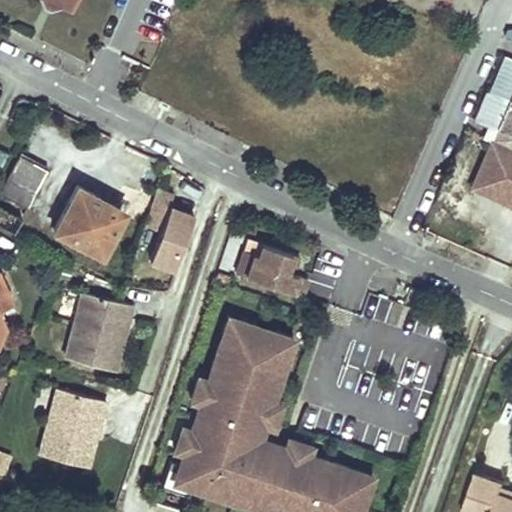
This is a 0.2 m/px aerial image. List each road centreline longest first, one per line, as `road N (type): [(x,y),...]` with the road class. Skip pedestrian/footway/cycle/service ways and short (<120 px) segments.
road 1 (residential): [(116,511),(232,172)]
road 2 (residential): [(489,292),(232,172)]
road 3 (residential): [(232,172),(0,47)]
road 4 (residential): [(415,511),(489,292)]
